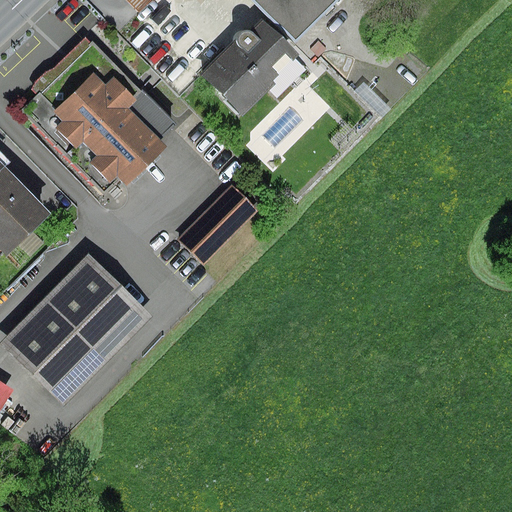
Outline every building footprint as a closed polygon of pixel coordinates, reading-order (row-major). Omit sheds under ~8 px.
[(126,0),(130,3),(138,12),(150,0),(126,0)] [(251,0),(297,45),(341,0),(251,0)] [(236,40),(201,76),(242,116),(276,85),(273,81),(279,75),(277,72),(299,54),(263,21),(251,31),(249,30),(245,30),(241,31),(237,33),(235,35),(235,37),(236,40)] [(94,42),(22,111),(102,194),(118,178),(127,187),(168,148),(159,138),(174,124),(94,42)] [(0,163),(0,259),(48,214),(0,163)] [(232,186),(180,237),(207,264),(259,212),(232,186)] [(153,318),(89,255),(1,344),(65,407),(153,318)] [(0,411),(12,390),(0,382),(0,411)]
